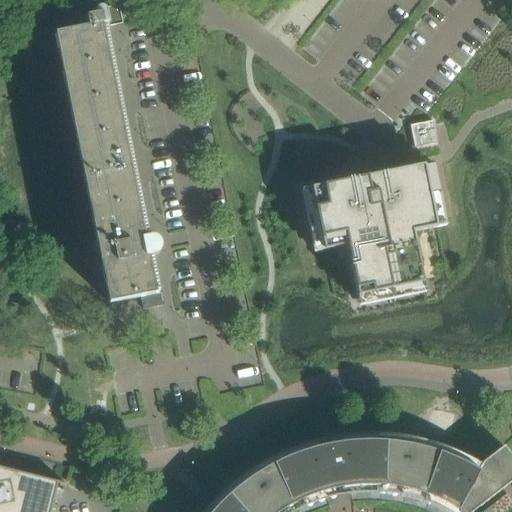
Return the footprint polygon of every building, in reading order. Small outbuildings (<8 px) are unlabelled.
[(114,14),(106,15),(106,14),(106,13),(105,12),(104,11),(103,11),(102,10),(100,10),(98,10),(96,11),(95,12),(95,13),(94,14),(94,15),(94,16),(94,17),(94,18),(86,19),(88,30),(56,37),(109,303),(140,297),(143,310),(164,305),(160,286),(152,287),(147,258),(153,257),(155,256),(157,255),(158,254),(159,253),(159,251),(160,249),(160,248),(160,246),(151,248),(149,239),(143,240),(101,28),(117,25),(114,14)] [(436,144),(432,122),(410,126),(414,148),(436,144)] [(340,183),(301,191),(302,193),(311,191),(312,197),(323,248),(314,250),(314,253),(347,246),(357,297),(423,284),(413,233),(446,226),(445,224),(436,225),(424,169),(434,167),(433,164),(384,174),(351,181),(350,181),(340,183)] [(128,337),(126,326),(114,328),(117,340),(128,337)] [(281,511),(298,502),(325,492),(336,489),(349,487),(377,486),(405,490),(426,496),(447,505),(457,511),(473,511),(503,489),(509,485),(511,482),(511,458),(503,447),(482,463),(481,465),(447,448),(411,438),(374,434),(337,437),(331,438),(323,440),(317,441),(317,440),(289,449),(263,462),(238,478),(216,497),(215,499),(210,504),(205,509),(204,510),(202,511),(281,511)] [(0,511),(50,511),(52,506),(58,482),(0,467),(0,511)]
